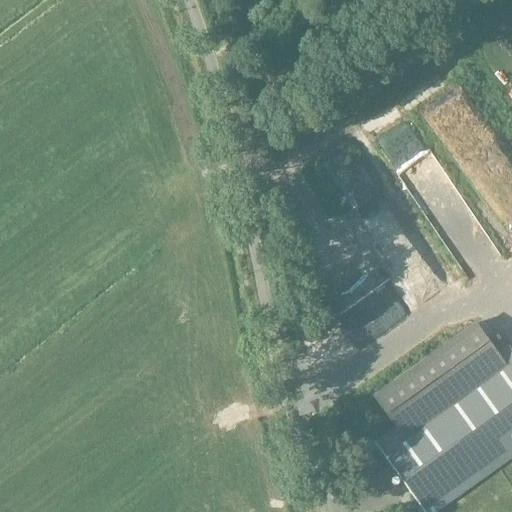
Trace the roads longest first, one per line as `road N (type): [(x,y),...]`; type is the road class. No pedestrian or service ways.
road 1 (unclassified): [(324,511),(283,395),(226,122),(187,0)]
road 2 (track): [(240,182),(271,175),(480,0)]
